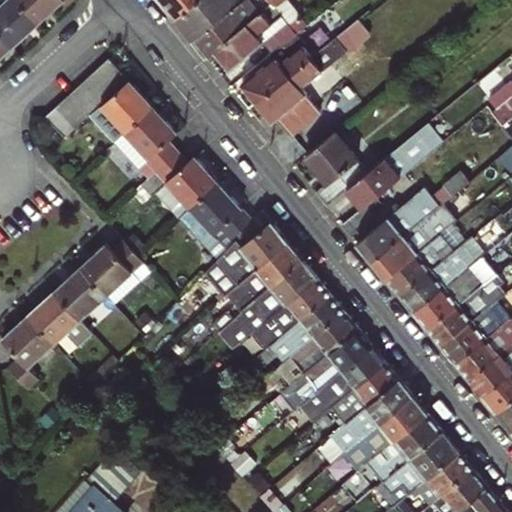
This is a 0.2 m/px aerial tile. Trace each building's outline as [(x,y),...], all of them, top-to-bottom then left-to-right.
[(4,0),(0,4),(0,30),(13,45),(39,21),(19,0),(4,0)] [(19,0),(39,21),(61,0),(19,0)] [(161,0),(175,17),(196,0),(161,0)] [(240,0),(196,0),(175,17),(193,39),(240,0)] [(240,0),(193,39),(205,54),(212,48),(271,2),(275,6),(282,0),(240,0)] [(257,102),(357,20),(340,0),(334,0),(299,29),(272,51),(275,56),(242,83),(257,102)] [(271,2),(212,48),(228,68),(263,40),(272,51),(299,29),(292,20),(288,23),(287,21),(276,29),(271,23),(278,17),(271,9),(275,6),(271,2)] [(275,6),(271,9),(278,17),(271,23),(276,29),(287,21),(275,6)] [(359,19),(357,20),(257,102),(273,121),(307,93),(302,87),(369,32),(359,19)] [(0,57),(13,45),(0,30),(0,57)] [(412,92),(453,58),(440,43),(400,76),(412,92)] [(99,67),(119,88),(129,79),(109,58),(99,67)] [(108,98),(119,88),(99,67),(89,77),(108,98)] [(97,107),(108,98),(89,77),(78,86),(97,107)] [(153,105),(129,79),(119,88),(108,98),(97,107),(78,86),(68,96),(87,116),(89,114),(114,141),(153,105)] [(58,105),(76,126),(87,116),(68,96),(58,105)] [(67,135),(76,126),(58,105),(48,114),(67,135)] [(148,178),(179,150),(170,140),(178,131),(153,105),(114,141),(148,178)] [(369,169),(347,187),(359,202),(371,192),(375,197),(445,139),(430,120),(369,169)] [(369,169),(336,129),(306,153),(329,180),(317,190),(328,203),(369,169)] [(181,216),(220,181),(195,154),(188,160),(179,150),(148,178),(141,185),(149,195),(156,188),(181,216)] [(436,190),(430,183),(414,197),(422,206),(398,226),(405,233),(445,200),(469,180),(471,179),(462,169),(436,190)] [(232,238),(254,218),(220,181),(181,216),(218,258),(234,241),(232,238)] [(371,192),(359,202),(363,207),(368,204),(375,197),(371,192)] [(373,260),(405,233),(398,226),(422,206),(414,197),(359,243),(373,260)] [(445,200),(405,233),(373,260),(387,277),(442,232),(459,217),(445,200)] [(377,215),(368,204),(344,223),(353,235),(377,215)] [(246,277),(289,241),(263,209),(258,214),(254,218),(232,238),(234,241),(218,258),(239,283),(246,277)] [(442,232),(387,277),(401,294),(456,248),(442,232)] [(486,251),(472,234),(456,248),(401,294),(414,311),(481,255),(486,251)] [(109,240),(82,264),(108,292),(144,259),(124,237),(115,246),(109,240)] [(303,258),(289,241),(246,277),(253,285),(233,301),(240,310),(303,258)] [(481,255),(414,311),(428,328),(459,303),(483,283),(496,272),(481,255)] [(272,315),(318,276),(303,258),(240,310),(221,328),(229,339),(266,308),(272,315)] [(82,264),(56,287),(82,315),(108,292),(82,264)] [(294,312),(300,319),(331,292),(318,276),(272,315),(264,321),(271,331),(294,312)] [(227,294),(233,301),(253,285),(246,277),(239,283),(227,294)] [(82,315),(56,287),(28,311),(55,339),(82,315)] [(331,292),(300,319),(277,338),(284,346),(307,328),(313,335),(344,308),(331,292)] [(495,299),(472,318),(441,344),(455,361),(509,316),(502,307),(495,299)] [(459,303),(428,328),(441,344),(472,318),(466,311),(459,303)] [(327,351),(358,325),(344,308),(313,335),(290,354),(299,364),(322,345),(327,351)] [(29,363),(55,339),(28,311),(3,333),(20,353),(8,363),(28,385),(40,374),(29,363)] [(277,338),(300,319),(294,312),(271,331),(277,338)] [(511,318),(509,316),(455,361),(468,378),(511,340),(511,318)] [(372,343),(358,325),(327,351),(304,370),(313,381),(336,362),(341,368),(372,343)] [(290,354),(313,335),(307,328),(284,346),(290,354)] [(511,340),(468,378),(482,395),(511,369),(511,340)] [(386,360),(372,343),(341,368),(318,388),(320,390),(303,404),(315,419),(332,405),(386,360)] [(271,344),(253,359),(260,368),(279,353),(271,344)] [(304,370),(327,351),(322,345),(299,364),(304,370)] [(386,360),(332,405),(339,415),(363,396),(368,401),(399,375),(386,360)] [(260,382),(266,389),(292,368),(286,361),(260,382)] [(318,388),(341,368),(336,362),(313,381),(318,388)] [(511,369),(482,395),(495,412),(511,398),(511,369)] [(345,450),(354,443),(413,392),(399,375),(368,401),(345,421),(331,433),(345,450)] [(395,438),(428,410),(413,392),(354,443),(361,452),(369,461),(395,438)] [(345,421),(368,401),(363,396),(339,415),(345,421)] [(511,398),(495,412),(511,432),(511,431),(511,398)] [(389,474),(443,429),(428,410),(395,438),(402,447),(384,462),(385,468),(389,474)] [(427,477),(460,450),(443,429),(389,474),(383,479),(391,489),(398,483),(419,467),(427,477)] [(330,434),(317,445),(331,462),(345,450),(331,433),(330,434)] [(402,447),(395,438),(369,461),(383,479),(389,474),(385,468),(384,462),(402,447)] [(124,511),(113,501),(140,472),(116,449),(88,480),(95,486),(71,511),(124,511)] [(410,511),(420,511),(423,510),(412,498),(423,489),(433,501),(474,467),(460,450),(427,477),(407,494),(399,501),(410,511)] [(369,461),(361,452),(337,472),(345,481),(369,461)] [(407,494),(427,477),(419,467),(398,483),(407,494)] [(488,485),(474,467),(433,501),(424,508),(427,511),(443,511),(444,511),(443,511),(456,511),(468,502),(488,485)] [(71,511),(95,486),(88,480),(58,511),(71,511)] [(468,502),(456,511),(511,511),(488,485),(468,502)]
